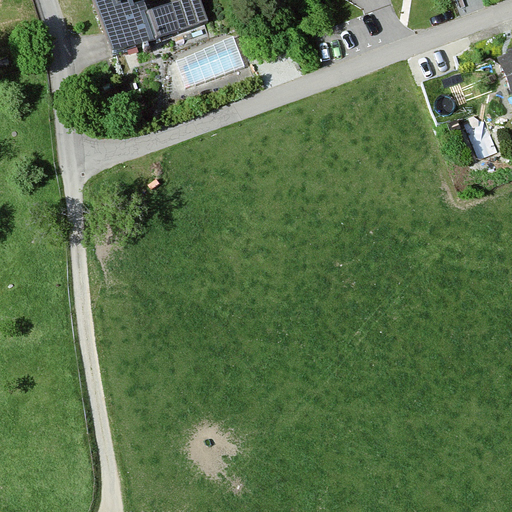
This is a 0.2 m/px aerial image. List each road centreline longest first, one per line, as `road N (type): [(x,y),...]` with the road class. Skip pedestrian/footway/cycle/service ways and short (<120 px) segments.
road 1 (residential): [(68,158),(139,147),(511,13)]
road 2 (track): [(68,158),(113,511)]
road 3 (unclassified): [(44,0),(68,158)]
